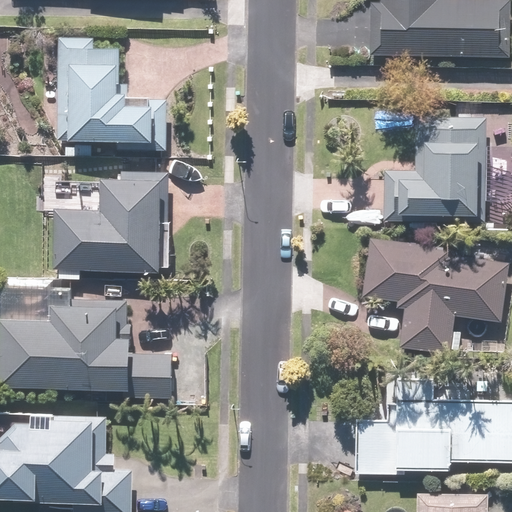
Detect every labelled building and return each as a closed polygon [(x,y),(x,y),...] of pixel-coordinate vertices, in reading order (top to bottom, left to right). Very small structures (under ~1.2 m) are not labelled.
[(511,0),(385,0),(386,2),(375,2),(373,53),(511,57),(511,0)] [(163,102),(154,102),(154,96),(136,95),(136,91),(128,90),(128,79),(157,80),(158,67),(129,66),(130,36),(63,34),(59,138),(161,141),(163,102)] [(418,168),(389,167),(386,222),(419,223),(419,215),(484,218),(487,154),(491,154),(492,117),(421,114),(418,168)] [(125,177),(108,177),(108,207),(59,207),(59,269),(170,269),(170,171),(125,171),(125,177)] [(436,241),(376,234),(367,296),(400,300),(399,309),(407,310),(402,346),(454,353),(459,316),(504,322),(511,263),(511,259),(472,254),(473,242),(437,236),(436,241)] [(80,301),(81,280),(7,278),(4,384),(94,387),(93,403),(110,403),(111,388),(138,389),(138,397),(177,399),(179,351),(139,349),(140,334),(127,334),(128,299),(91,298),(91,302),(80,301)] [(390,417),(360,415),(357,473),(414,476),(414,469),(456,471),(457,461),(511,463),(511,398),(438,395),(439,375),(392,373),(390,417)] [(39,424),(40,420),(23,420),(0,442),(0,497),(76,500),(75,511),(136,511),(138,474),(119,474),(120,451),(102,451),(103,419),(59,417),(58,425),(39,424)] [(492,511),(493,495),(423,491),(421,511),(492,511)]
